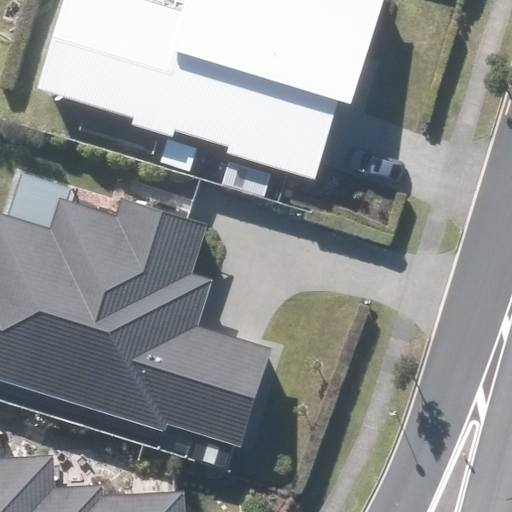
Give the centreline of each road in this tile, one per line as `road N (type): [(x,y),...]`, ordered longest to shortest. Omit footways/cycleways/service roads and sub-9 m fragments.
road 1 (residential): [(395,511),(438,424),(498,344)]
road 2 (residential): [(498,344),(499,442),(486,511)]
